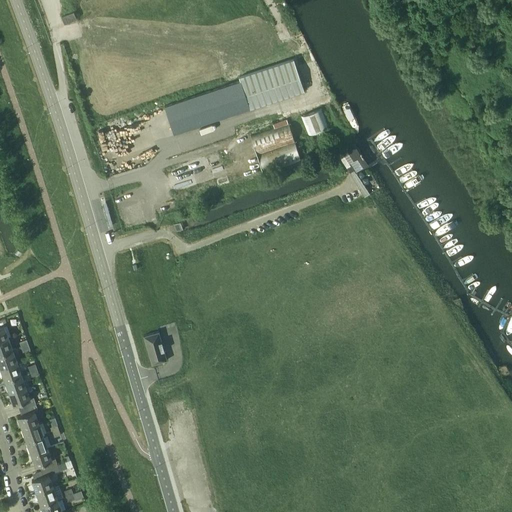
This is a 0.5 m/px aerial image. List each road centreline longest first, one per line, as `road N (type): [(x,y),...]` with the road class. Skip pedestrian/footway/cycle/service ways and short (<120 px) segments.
road 1 (unclassified): [(97,252),(164,233),(184,251),(350,187)]
road 2 (secondary): [(172,511),(97,252)]
road 3 (secondary): [(97,252),(14,0)]
